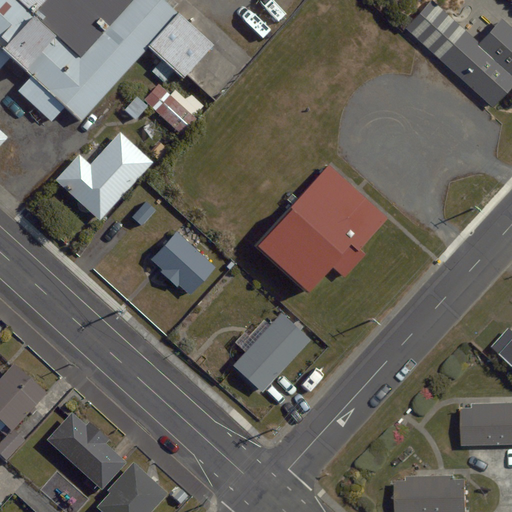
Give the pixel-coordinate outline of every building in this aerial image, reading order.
[(0,0),(0,66),(1,67),(0,68),(0,88),(78,155),(144,78),(182,110),(209,79),(117,0),(0,0)] [(403,63),(490,145),(511,121),(511,49),(462,2),(403,63)] [(0,197),(26,167),(0,144),(0,197)] [(105,158),(51,220),(96,258),(150,196),(105,158)] [(324,206),(252,287),(300,330),(373,249),(324,206)] [(143,300),(185,336),(210,306),(168,271),(143,300)] [(276,355),(229,404),(256,429),(302,380),(276,355)] [(511,360),(494,379),(511,395),(511,360)] [(0,453),(5,458),(32,422),(0,398),(0,453)] [(511,435),(457,433),(455,479),(511,481),(511,435)] [(41,482),(71,511),(91,511),(112,492),(71,451),(41,482)] [(114,511),(140,511),(128,499),(114,511)]
